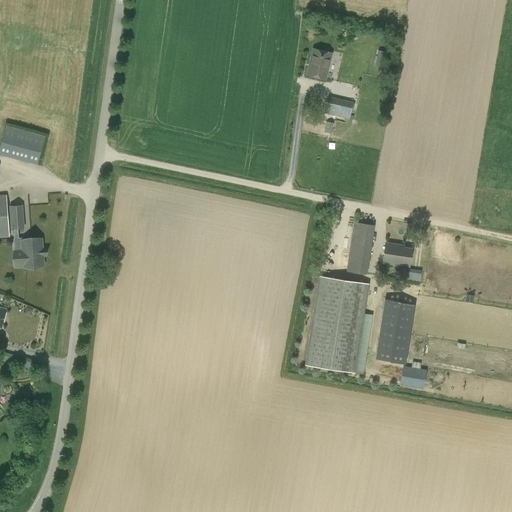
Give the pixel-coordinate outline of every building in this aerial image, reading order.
[(324,80),(330,53),(313,50),(307,76),(324,80)] [(385,66),(386,50),(377,50),(376,66),(385,66)] [(328,97),(324,113),(349,119),(352,103),(328,97)] [(4,126),(0,141),(0,154),(37,164),(43,136),(4,126)] [(0,237),(9,237),(8,223),(7,213),(6,195),(0,195),(0,237)] [(21,208),(10,209),(11,229),(13,229),(14,239),(13,239),(14,250),(22,250),(23,265),(39,264),(38,240),(22,241),(22,238),(17,239),(17,229),(22,228),(21,208)] [(353,222),(346,271),(366,275),(374,226),(353,222)] [(409,266),(412,249),(398,247),(398,245),(386,243),(383,262),(409,266)] [(318,275),(302,364),(351,373),(368,284),(318,275)] [(384,288),(371,356),(397,361),(411,293),(384,288)] [(403,366),(402,386),(427,387),(427,367),(403,366)]
